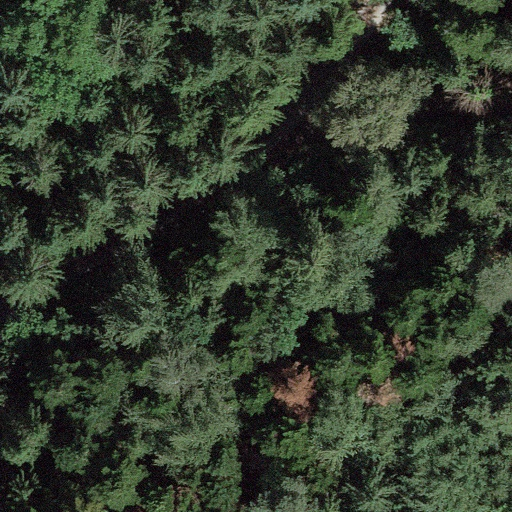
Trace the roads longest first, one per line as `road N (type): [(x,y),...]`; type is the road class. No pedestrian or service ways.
road 1 (track): [(371,0),(198,215),(0,321)]
road 2 (track): [(198,215),(511,78)]
